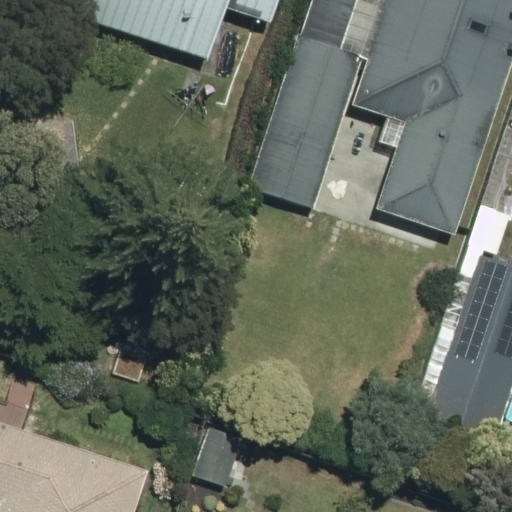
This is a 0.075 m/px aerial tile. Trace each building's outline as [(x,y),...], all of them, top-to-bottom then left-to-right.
[(97,0),(91,19),(215,58),(232,8),(275,22),(282,0),(97,0)] [(381,209),(462,235),(511,84),(511,0),(393,0),(359,105),(408,121),(381,209)] [(319,209),(369,55),(300,33),(250,187),(319,209)] [(415,457),(446,466),(457,432),(497,445),(511,399),(511,262),(484,254),(415,457)] [(155,402),(203,419),(211,400),(162,383),(155,402)] [(142,511),(156,471),(0,419),(0,499),(7,501),(3,511),(142,511)] [(212,440),(196,488),(228,498),(243,451),(212,440)]
